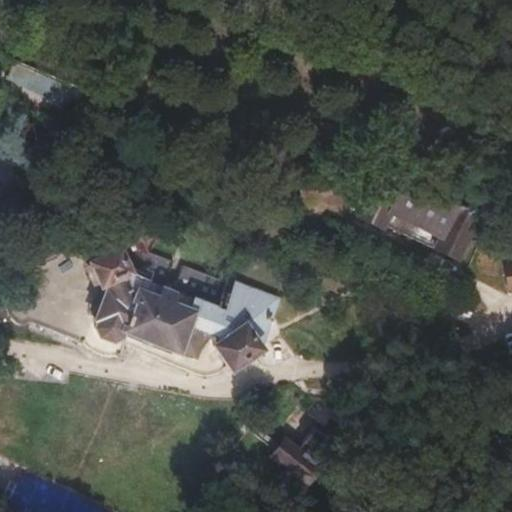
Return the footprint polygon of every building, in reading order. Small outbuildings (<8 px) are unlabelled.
[(17,59),(8,76),(76,104),(87,88),(17,59)] [(218,144),(213,156),(234,165),(258,171),(261,159),(244,155),(218,144)] [(479,210),(370,186),(356,216),(381,227),(387,212),(438,234),(433,248),(459,259),(479,210)] [(100,282),(105,289),(93,320),(96,321),(94,328),(96,336),(109,342),(117,337),(121,329),(176,351),(178,347),(194,353),(202,332),(212,335),(216,343),(212,346),(228,368),(253,349),(251,345),(257,341),(270,308),(273,300),(234,286),(225,309),(219,311),(125,273),(116,252),(87,263),(95,284),(100,282)] [(354,378),(352,380),(370,392),(371,390),(391,401),(403,398),(378,383),(354,378)] [(286,441),(272,459),(306,485),(359,416),(340,400),(335,407),(317,400),(308,411),(324,422),(326,420),(337,428),(317,453),(309,448),(304,454),(286,441)]
